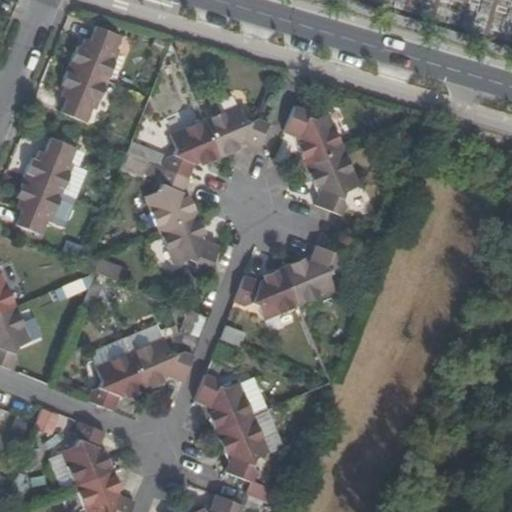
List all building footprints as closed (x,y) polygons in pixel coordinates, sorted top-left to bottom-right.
[(78,44),(70,63),(109,78),(121,49),(117,47),(123,32),(98,22),(92,37),(87,35),(82,45),(78,44)] [(109,78),(70,63),(63,81),(67,84),(63,93),(68,95),(63,108),(88,119),(94,106),(97,107),(109,78)] [(240,101),(205,116),(222,156),(234,150),(233,145),(245,140),(259,145),(269,120),(259,115),(254,118),(246,115),(240,101)] [(304,107),(295,102),(284,128),(299,134),(304,148),(300,150),(305,164),(344,147),(330,111),(315,119),(307,116),(304,107)] [(222,156),(205,116),(171,131),(177,145),(175,152),(169,153),(164,165),(190,174),(195,161),(207,157),(210,161),(222,156)] [(25,175),(64,190),(76,162),(72,160),(78,146),(53,135),(47,150),(42,148),(38,158),(33,157),(25,175)] [(358,181),(344,147),(305,164),(309,177),(315,175),(320,188),(315,201),(338,211),(342,200),(340,194),(342,189),(358,181)] [(164,165),(169,153),(159,149),(154,160),(164,165)] [(154,160),(151,160),(147,170),(160,174),(164,165),(154,160)] [(164,165),(160,174),(164,179),(160,187),(148,193),(162,227),(200,211),(195,199),(190,200),(186,188),(190,174),(164,165)] [(53,218),(64,190),(25,175),(18,193),(23,195),(18,204),(24,207),(18,221),(44,231),(50,217),(53,218)] [(200,211),(162,227),(176,261),(190,256),(197,259),(201,266),(211,269),(221,244),(206,238),(201,226),(206,224),(200,211)] [(367,233),(379,238),(382,231),(370,226),(367,233)] [(352,255),(366,260),(372,244),(358,239),(352,255)] [(283,262),(299,301),(333,287),(327,274),(331,266),(338,263),(344,252),(317,242),(310,257),(298,262),(294,257),(283,262)] [(264,315),(299,301),(283,262),(271,268),(273,272),(260,277),(246,272),(236,296),(246,302),(253,300),(260,304),(264,315)] [(114,265),(110,275),(123,280),(127,270),(114,265)] [(0,312),(19,304),(4,271),(0,271),(0,312)] [(58,301),(85,291),(80,279),(53,290),(58,301)] [(104,290),(101,280),(92,302),(98,304),(104,290)] [(33,336),(19,304),(0,312),(0,362),(14,368),(19,355),(17,350),(22,341),(33,336)] [(236,320),(244,324),(250,310),(242,306),(236,320)] [(200,338),(206,322),(196,318),(190,335),(200,338)] [(229,335),(245,342),(251,330),(234,323),(229,335)] [(165,333),(130,348),(147,387),(160,382),(159,377),(169,372),(184,378),(194,354),(184,350),(179,352),(173,349),(165,333)] [(194,354),(200,338),(190,335),(184,350),(194,354)] [(94,387),(90,398),(114,407),(120,393),(133,387),(136,392),(147,387),(130,348),(97,362),(104,376),(101,384),(94,387)] [(218,429),(256,413),(242,378),(225,385),(219,382),(217,375),(206,371),(196,396),(210,403),(216,415),(213,417),(218,429)] [(270,447),(256,413),(218,429),(222,441),(226,440),(232,455),(227,469),(251,479),(257,467),(253,460),(257,452),(270,447)] [(106,429),(81,419),(77,426),(80,434),(76,442),(62,448),(77,482),(115,465),(111,453),(106,455),(100,443),(106,429)] [(115,465),(77,482),(90,511),(101,511),(106,510),(110,511),(130,511),(136,499),(121,493),(117,480),(121,479),(115,465)] [(268,501),(270,486),(247,483),(245,498),(268,501)] [(181,511),(238,511),(242,502),(217,491),(211,505),(200,511),(197,505),(181,511)]
